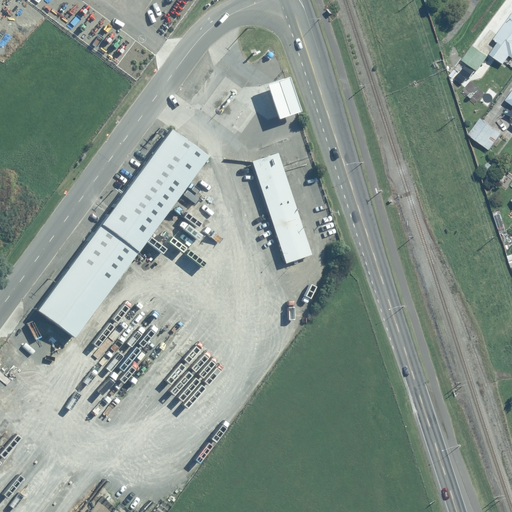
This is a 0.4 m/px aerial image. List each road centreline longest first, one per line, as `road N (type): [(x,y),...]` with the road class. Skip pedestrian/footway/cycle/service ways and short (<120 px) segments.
road 1 (primary): [(287,0),(460,511)]
road 2 (unclassified): [(0,307),(199,38),(266,0)]
